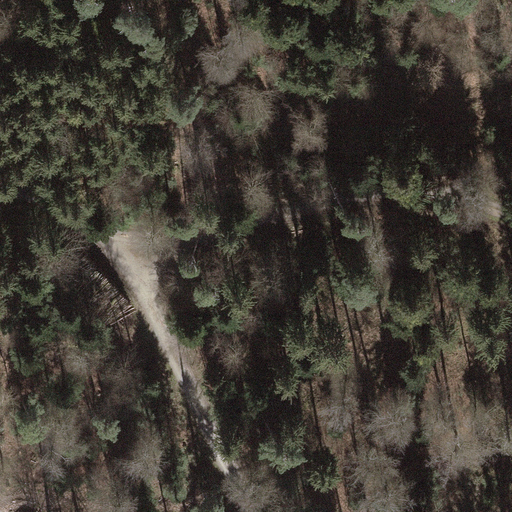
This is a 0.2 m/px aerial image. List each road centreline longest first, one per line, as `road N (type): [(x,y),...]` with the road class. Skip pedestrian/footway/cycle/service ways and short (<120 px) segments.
road 1 (track): [(0,185),(44,199),(120,257),(247,511)]
road 2 (track): [(511,220),(467,203),(361,192),(120,257)]
road 3 (track): [(201,236),(189,100),(167,49),(126,0)]
